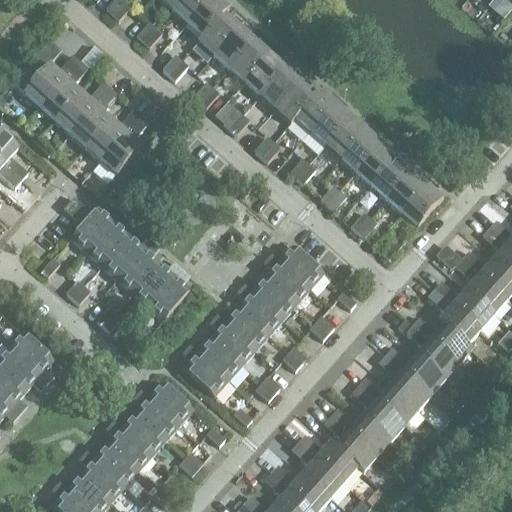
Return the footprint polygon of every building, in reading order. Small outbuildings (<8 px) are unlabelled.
[(116,0),(105,13),(118,25),(131,10),(119,0),(116,0)] [(157,0),(172,14),(184,0),(157,0)] [(184,0),(172,14),(187,28),(211,0),(184,0)] [(222,0),(211,0),(187,28),(203,41),(228,13),(220,6),(224,2),(222,0)] [(228,13),(203,41),(197,48),(212,61),(242,28),(235,21),(231,26),(223,19),(228,14),(228,13)] [(143,47),(156,32),(148,26),(136,40),(143,47)] [(242,28),(212,61),(228,75),(253,46),(246,40),(250,35),(242,28)] [(143,47),(149,52),(162,38),(156,32),(143,47)] [(253,46),(228,75),(243,88),(272,55),(265,49),(261,53),(253,46)] [(272,55),(243,88),(258,102),(284,73),(276,67),(280,62),(272,55)] [(169,80),(182,65),(174,58),(162,73),(169,80)] [(39,113),(80,66),(72,59),(56,77),(48,70),(46,73),(36,65),(14,89),(24,98),(23,99),(39,113)] [(169,80),(175,85),(187,70),(182,65),(169,80)] [(80,66),(39,113),(54,126),(79,98),(71,91),(88,72),(80,66)] [(284,73),(258,102),(274,115),(303,82),(296,76),(292,80),(284,73)] [(303,82),(274,115),(289,129),(294,123),(314,100),(307,94),(311,89),(303,82)] [(79,98),(54,126),(69,140),(110,93),(103,86),(87,104),(79,98)] [(193,101),(206,112),(218,98),(205,86),(193,101)] [(110,93),(69,140),(84,153),(109,125),(102,118),(118,100),(110,93)] [(314,100),(294,123),(310,136),(339,103),(331,96),(327,101),(320,94),(314,100)] [(339,103),(310,136),(325,150),(350,121),(343,115),(347,110),(339,103)] [(109,125),(84,153),(99,167),(141,120),(133,113),(117,131),(109,125)] [(230,134),(243,119),(236,113),(223,128),(230,134)] [(230,134),(236,140),(249,125),(243,119),(230,134)] [(141,120),(99,167),(115,181),(140,153),(132,145),(148,127),(141,120)] [(350,121),(325,150),(340,163),(370,130),(362,124),(358,128),(350,121)] [(370,130),(340,163),(356,177),(381,149),(373,142),(377,137),(370,130)] [(28,176),(10,160),(18,152),(0,136),(0,164),(21,184),(28,176)] [(260,161),(273,146),(266,140),(254,155),(260,161)] [(260,161),(267,167),(279,152),(273,146),(260,161)] [(381,149),(356,177),(371,190),(400,158),(393,151),(389,156),(381,149)] [(400,158),(371,190),(386,204),(412,176),(404,169),(408,165),(400,158)] [(296,183),(308,168),(301,162),(289,177),(296,183)] [(21,184),(0,164),(0,179),(14,192),(21,184)] [(296,183),(302,189),(315,174),(308,168),(296,183)] [(412,176),(386,204),(402,218),(431,185),(423,178),(419,182),(412,176)] [(431,185),(402,218),(417,232),(443,203),(434,196),(438,192),(431,185)] [(326,210),(339,196),(332,189),(320,204),(326,210)] [(326,210),(333,216),(345,201),(339,196),(326,210)] [(72,202),(62,213),(75,224),(85,213),(72,202)] [(99,212),(70,243),(86,257),(121,218),(113,211),(106,219),(99,212)] [(357,237),(370,222),(363,216),(350,231),(357,237)] [(121,218),(86,257),(101,271),(129,240),(121,232),(128,224),(121,218)] [(357,237),(363,243),(376,228),(370,222),(357,237)] [(511,240),(495,225),(488,233),(511,253),(511,240)] [(511,253),(488,233),(482,240),(499,256),(492,264),(511,281),(511,253)] [(129,240),(101,271),(117,285),(152,245),(143,238),(136,246),(129,240)] [(387,265),(401,250),(394,244),(381,259),(387,265)] [(152,245),(117,285),(132,298),(160,267),(152,260),(159,252),(152,245)] [(454,271),(461,264),(446,250),(435,261),(451,275),(454,271)] [(324,279),(293,251),(285,260),(277,253),(270,260),(310,295),(324,279)] [(511,298),(511,281),(492,264),(485,271),(468,256),(461,264),(507,304),(511,298)] [(310,295),(270,260),(263,268),(271,276),(265,283),(296,310),(310,295)] [(48,282),(59,269),(52,262),(41,275),(48,282)] [(507,304),(461,264),(454,271),(472,287),(465,294),(493,320),(507,304)] [(160,267),(132,298),(147,312),(182,273),(173,265),(166,273),(160,267)] [(182,273),(147,312),(163,326),(191,295),(182,287),(189,279),(182,273)] [(296,310),(265,283),(258,291),(249,283),(243,290),(283,326),(296,310)] [(72,304),(84,290),(77,284),(65,298),(72,304)] [(493,320),(465,294),(458,302),(441,287),(434,294),(480,335),(493,320)] [(78,309),(90,296),(84,290),(72,304),(78,309)] [(283,326),(243,290),(236,298),(244,306),(238,313),(269,341),(283,326)] [(480,335),(434,294),(427,302),(445,317),(438,325),(466,351),(480,335)] [(343,295),(337,302),(349,313),(355,307),(343,295)] [(114,318),(107,311),(96,324),(103,331),(114,318)] [(269,341),(238,313),(230,321),(222,314),(216,321),(255,356),(269,341)] [(114,318),(103,331),(109,336),(120,323),(114,318)] [(315,327),(328,338),(333,332),(320,320),(315,327)] [(255,356),(216,321),(208,329),(217,336),(210,343),(242,371),(255,356)] [(472,356),(466,351),(438,325),(437,326),(443,331),(436,339),(419,323),(413,330),(459,371),(472,356)] [(315,327),(309,333),(322,345),(328,338),(315,327)] [(459,371),(413,330),(405,338),(423,354),(417,361),(445,386),(459,371)] [(53,365),(22,337),(8,353),(47,388),(54,380),(46,373),(53,365)] [(127,353),(134,359),(146,346),(139,340),(127,353)] [(242,371),(210,343),(204,351),(195,344),(189,351),(228,387),(242,371)] [(228,387),(189,351),(181,359),(190,367),(183,375),(214,403),(228,387)] [(287,357),(300,369),(306,362),(293,351),(287,357)] [(47,388),(8,353),(0,361),(0,373),(26,396),(33,389),(40,395),(47,388)] [(445,386),(417,361),(410,369),(392,353),(386,361),(431,401),(445,386)] [(287,357),(282,364),(294,375),(300,369),(287,357)] [(484,367),(490,372),(499,362),(493,357),(484,367)] [(431,401),(386,361),(379,369),(396,384),(390,392),(418,417),(431,401)] [(26,396),(0,373),(0,401),(20,419),(27,411),(19,404),(26,396)] [(260,388),(273,400),(279,393),(266,381),(260,388)] [(418,417),(390,392),(383,399),(365,384),(358,392),(404,432),(418,417)] [(192,416),(161,388),(154,396),(146,389),(139,397),(178,432),(192,416)] [(260,388),(254,394),(268,406),(273,400),(260,388)] [(404,432),(358,392),(352,399),(369,414),(362,422),(390,447),(404,432)] [(178,432),(139,397),(131,405),(139,412),(134,419),(165,447),(178,432)] [(20,419),(0,401),(0,425),(6,419),(13,426),(20,419)] [(233,419),(246,431),(252,424),(239,412),(233,419)] [(390,447),(362,422),(356,429),(339,414),(331,422),(377,463),(390,447)] [(165,447),(134,419),(126,427),(118,420),(112,427),(151,462),(165,447)] [(377,463),(331,422),(325,429),(342,445),(335,453),(363,478),(377,463)] [(151,462),(112,427),(104,436),(112,443),(106,450),(138,477),(151,462)] [(206,439),(219,451),(225,444),(212,432),(206,439)] [(363,478),(335,453),(334,454),(328,448),(321,455),(305,440),(298,447),(344,488),(356,474),(362,479),(363,478)] [(344,488),(298,447),(291,456),(308,471),(302,478),(330,503),(344,488)] [(138,477),(106,450),(100,458),(92,451),(85,458),(124,493),(138,477)] [(184,464),(197,475),(203,469),(190,457),(184,464)] [(124,493),(85,458),(76,468),(84,474),(79,480),(111,508),(124,493)] [(184,464),(178,470),(191,482),(197,475),(184,464)] [(322,511),(330,503),(302,478),(294,486),(278,471),(271,478),(308,511),(322,511)] [(308,511),(271,478),(264,486),(281,501),(274,509),(278,511),(308,511)] [(107,511),(111,508),(79,480),(72,488),(65,481),(58,488),(84,511),(107,511)] [(84,511),(58,488),(50,497),(58,504),(52,511),(84,511)] [(157,494),(170,506),(176,499),(163,488),(157,494)] [(157,494),(151,501),(163,511),(164,511),(170,506),(157,494)] [(369,511),(371,511),(382,500),(377,495),(365,508),(369,511)] [(278,511),(274,509),(271,511),(262,511),(251,502),(244,509),(247,511),(278,511)]
